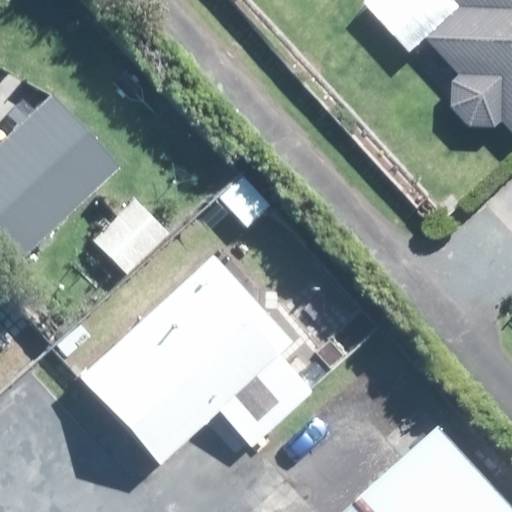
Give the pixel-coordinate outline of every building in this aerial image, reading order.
[(511,0),(457,0),(459,1),(423,35),(458,72),(450,78),(450,97),(450,103),(465,120),(492,120),(498,116),(511,130),(511,0)] [(54,94),(0,147),(0,226),(33,260),(127,167),(54,94)] [(173,233),(135,196),(93,238),(131,275),(173,233)] [(256,313),(208,258),(201,251),(66,373),(143,458),(206,403),(242,444),(302,390),(265,350),(278,337),(256,313)] [(511,511),(511,483),(458,423),(356,511),(511,511)]
